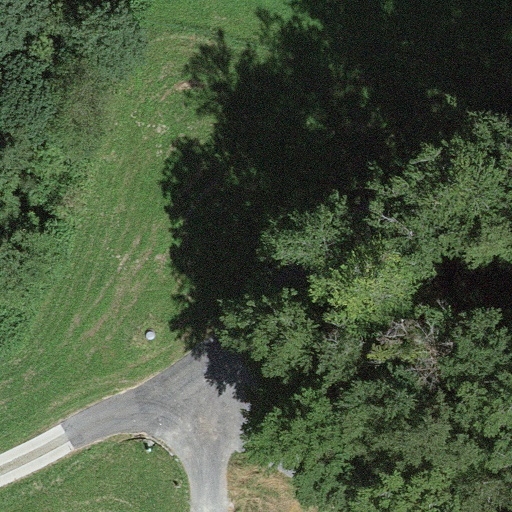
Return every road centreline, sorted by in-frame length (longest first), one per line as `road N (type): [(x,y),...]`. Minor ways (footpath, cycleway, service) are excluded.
road 1 (track): [(352,511),(242,430),(190,408)]
road 2 (track): [(0,470),(145,391)]
road 3 (track): [(200,511),(190,408),(145,391)]
